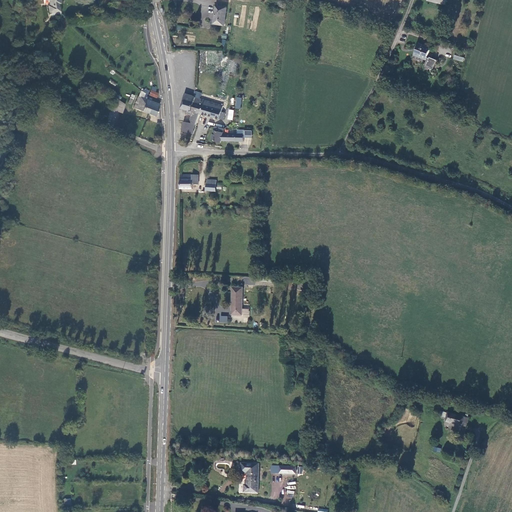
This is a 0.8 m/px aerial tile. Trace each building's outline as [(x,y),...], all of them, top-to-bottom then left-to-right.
[(60,0),(48,0),(50,6),(48,6),(49,14),(60,12),(59,3),(61,3),(60,0)] [(223,24),(224,6),(214,6),(213,24),(223,24)] [(430,48),(418,43),(413,55),(425,60),(426,59),(428,60),(426,65),(434,68),(437,60),(429,57),(427,56),(430,48)] [(195,97),(185,94),(181,109),(186,110),(185,114),(191,116),(189,122),(193,123),(193,124),(183,122),(181,131),(193,133),(200,114),(204,100),(198,98),(197,103),(194,102),(195,97)] [(146,101),(147,98),(138,95),(133,109),(147,114),(149,107),(144,105),(145,101),(146,101)] [(150,103),(151,99),(148,97),(147,98),(146,101),(145,101),(144,105),(149,107),(147,114),(154,117),(158,105),(150,103)] [(223,106),(204,100),(200,114),(219,119),(223,119),(224,112),(221,111),(223,106)] [(116,112),(124,113),(125,102),(115,101),(113,112),(110,112),(109,118),(113,119),(113,115),(115,116),(116,112)] [(221,141),(222,134),(224,129),(215,127),(212,141),(220,143),(221,141)] [(180,175),(180,189),(192,190),(192,188),(194,188),(194,184),(198,184),(198,176),(181,175),(180,175)] [(216,192),(216,185),(217,177),(207,176),(206,191),(216,192)] [(307,283),(298,283),(298,291),(307,291),(307,283)] [(241,288),(231,288),(231,302),(232,302),(231,315),(241,315),(241,288)] [(465,418),(448,413),(446,422),(466,427),(467,423),(464,422),(465,418)] [(244,486),(244,492),(258,493),(259,463),(242,462),(241,471),(247,472),(247,484),(247,486),(244,486)] [(279,474),(296,475),(297,468),(279,467),(279,474)]
